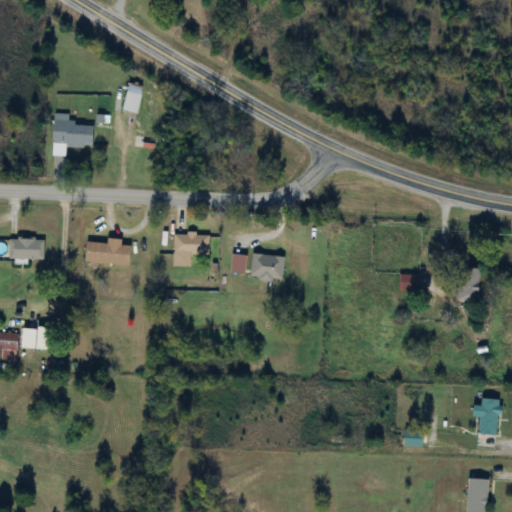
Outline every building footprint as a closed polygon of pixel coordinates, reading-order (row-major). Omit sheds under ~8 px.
[(144,89),(130,84),(122,111),(136,115),(144,89)] [(93,149),(93,126),(69,126),(69,116),(54,115),(53,158),(66,158),(66,148),(93,149)] [(174,256),(209,256),(209,236),(174,236),(174,256)] [(44,240),(10,240),(10,262),(44,262),(44,240)] [(86,264),(130,267),(131,247),(122,247),(123,241),(108,240),(107,245),(87,243),(86,264)] [(459,303),(480,303),(480,270),(459,270),(459,303)] [(419,276),(400,276),(400,292),(419,292),(419,276)] [(0,361),(18,361),(18,334),(0,334),(0,361)] [(480,418),(479,436),(497,436),(499,401),(482,400),(481,407),(474,406),(474,417),(480,418)] [(422,432),(405,432),(405,447),(422,447),(422,432)] [(487,511),(488,480),(468,480),(466,511),(487,511)]
